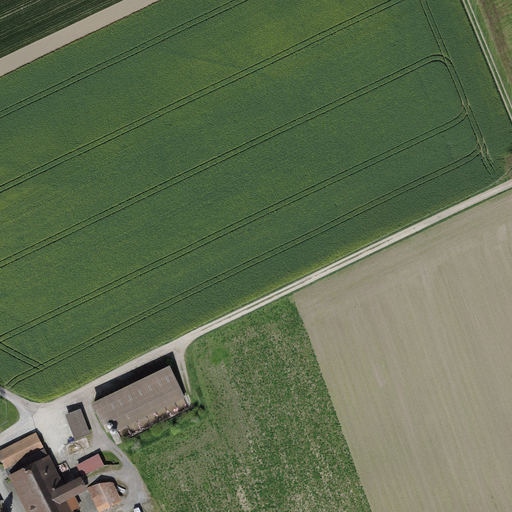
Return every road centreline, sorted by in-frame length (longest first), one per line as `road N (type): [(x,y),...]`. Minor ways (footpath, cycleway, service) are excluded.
road 1 (track): [(511,180),(41,415),(0,392)]
road 2 (track): [(511,115),(465,0)]
